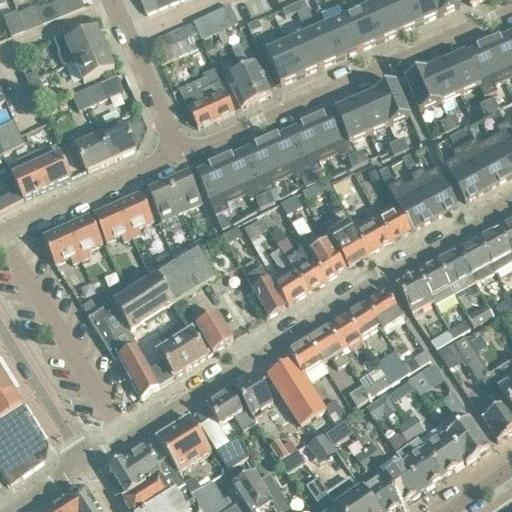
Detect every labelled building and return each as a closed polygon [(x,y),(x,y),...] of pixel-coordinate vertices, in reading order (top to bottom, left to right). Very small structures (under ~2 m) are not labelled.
[(58,22),(84,11),(80,0),(69,0),(52,7),(53,10),(58,22)] [(138,0),(146,17),(158,13),(152,0),(138,0)] [(152,0),(158,13),(169,8),(166,0),(152,0)] [(408,0),(391,0),(386,2),(400,35),(420,27),(408,0)] [(432,0),(408,0),(420,27),(439,19),(440,19),(432,0)] [(456,0),(432,0),(440,19),(444,17),(444,16),(460,9),(456,0)] [(467,0),(471,8),(488,0),(467,0)] [(386,2),(366,11),(380,44),(400,35),(386,2)] [(304,3),(293,8),(297,15),(308,10),(304,3)] [(24,35),(43,28),(58,22),(53,10),(52,7),(37,13),(19,20),(18,20),(20,24),(24,35)] [(293,8),(282,12),(286,20),(297,15),(293,8)] [(217,37),(220,36),(238,28),(229,9),(209,18),(217,37)] [(366,11),(346,20),(360,53),(380,44),(366,11)] [(11,41),(24,35),(20,24),(18,20),(19,20),(17,14),(3,19),(11,41)] [(201,44),(217,37),(209,18),(193,26),(201,44)] [(346,20),(326,29),(340,62),(360,53),(346,20)] [(258,23),(247,28),(250,35),(261,30),(258,23)] [(189,55),(201,50),(191,27),(179,32),(189,55)] [(326,29),(306,38),(320,71),(340,62),(326,29)] [(105,52),(96,31),(67,44),(65,39),(54,43),(59,54),(58,57),(62,67),(66,68),(75,65),(105,52)] [(178,60),(189,55),(179,32),(168,37),(178,60)] [(511,37),(511,36),(488,46),(505,84),(511,81),(511,37)] [(167,65),(178,60),(168,37),(157,42),(167,65)] [(306,38),(286,46),(300,80),(320,71),(306,38)] [(248,45),(238,49),(248,70),(242,73),(247,85),(250,84),(258,104),(272,98),(270,93),(268,89),(263,80),(257,66),(248,45)] [(286,46),(266,55),(280,88),(300,80),(286,46)] [(488,46),(464,57),(478,90),(483,101),(497,94),(495,89),(505,84),(488,46)] [(83,85),(114,72),(105,52),(75,65),(83,85)] [(464,57),(444,65),(459,98),(478,90),(464,57)] [(235,76),(229,64),(221,68),(227,80),(242,112),(258,104),(250,84),(247,85),(242,73),(235,76)] [(426,72),(424,73),(439,107),(459,98),(444,65),(427,73),(426,72)] [(198,132),(216,123),(235,115),(221,84),(213,71),(203,77),(209,89),(183,101),(198,132)] [(421,75),(405,82),(419,115),(439,107),(424,73),(421,74),(421,75)] [(28,86),(38,82),(34,74),(25,78),(28,86)] [(31,93),(41,89),(38,82),(28,86),(31,93)] [(379,93),(376,94),(390,128),(410,119),(396,86),(379,94),(379,93)] [(87,111),(107,102),(100,87),(80,95),(87,111)] [(374,96),(356,104),(371,137),(390,128),(376,94),(374,95),(374,96)] [(78,115),(87,111),(80,95),(71,99),(78,115)] [(494,102),(487,105),(492,116),(499,113),(494,102)] [(356,104),(337,113),(351,146),(371,137),(356,104)] [(487,105),(480,108),(484,119),(492,116),(487,105)] [(8,110),(0,113),(0,129),(14,123),(8,110)] [(337,113),(312,123),(329,162),(340,157),(342,163),(348,161),(355,157),(356,157),(351,146),(337,113)] [(499,114),(491,118),(497,128),(504,124),(499,114)] [(456,120),(448,123),(453,133),(460,130),(456,120)] [(111,164),(136,154),(121,121),(97,132),(111,164)] [(0,147),(4,157),(25,148),(14,123),(0,129),(0,147)] [(312,123),(289,133),(309,178),(316,174),(322,172),(319,166),(329,162),(312,123)] [(448,123),(441,126),(445,137),(453,133),(448,123)] [(511,129),(510,126),(497,133),(500,138),(490,144),(510,181),(511,179),(511,129)] [(87,175),(111,164),(97,132),(87,137),(90,142),(75,149),(87,175)] [(464,132),(456,136),(462,146),(469,142),(464,132)] [(289,133),(266,143),(283,182),(293,177),(296,183),(302,181),(309,178),(289,133)] [(456,136),(449,140),(455,150),(462,146),(456,136)] [(266,143),(243,154),(263,198),(269,195),(270,195),(276,192),(273,186),(283,182),(266,143)] [(405,143),(397,146),(402,156),(409,153),(405,143)] [(510,181),(490,144),(480,149),(477,144),(465,150),(488,193),(510,181)] [(397,146),(390,149),(394,159),(402,156),(397,146)] [(24,203),(71,182),(68,174),(59,156),(56,149),(42,155),(42,153),(16,164),(22,176),(13,180),(19,192),(24,203)] [(465,150),(453,157),(456,163),(445,169),(465,205),(488,193),(465,150)] [(243,154),(220,164),(237,202),(247,198),(250,204),(255,201),(263,198),(243,154)] [(356,157),(355,157),(360,168),(367,165),(363,154),(356,157)] [(355,157),(348,161),(353,172),(360,168),(355,157)] [(409,158),(402,162),(407,172),(414,168),(409,158)] [(220,164),(196,174),(216,219),(230,213),(227,207),(237,202),(220,164)] [(386,171),(379,175),(384,185),(392,181),(386,171)] [(424,173),(411,180),(414,186),(415,185),(435,222),(457,209),(437,173),(427,178),(424,173)] [(316,174),(309,178),(313,187),(321,184),(316,174)] [(182,216),(202,206),(197,195),(189,177),(168,185),(182,216)] [(309,178),(302,181),(306,191),(313,187),(309,178)] [(339,202),(352,195),(346,183),(333,190),(339,202)] [(161,224),(182,216),(168,185),(148,194),(156,213),(161,224)] [(401,185),(388,192),(401,215),(412,235),(412,234),(435,222),(415,185),(414,186),(405,191),(401,185)] [(322,186),(302,195),(307,204),(326,195),(322,186)] [(0,215),(24,203),(19,192),(0,201),(0,215)] [(269,195),(263,198),(268,209),(275,206),(270,195),(269,195)] [(132,242),(141,238),(139,232),(154,226),(141,197),(117,208),(132,242)] [(263,198),(255,201),(260,212),(268,209),(263,198)] [(132,242),(117,208),(94,218),(106,247),(121,240),(124,246),(132,242)] [(335,222),(324,228),(331,240),(330,240),(349,270),(367,259),(353,235),(350,229),(353,227),(346,214),(344,211),(333,217),(335,222)] [(411,235),(401,215),(400,215),(381,226),(379,221),(378,222),(392,246),(411,235)] [(225,218),(217,222),(222,233),(230,230),(225,218)] [(81,264),(90,260),(87,255),(102,248),(90,220),(66,230),(81,264)] [(367,259),(392,246),(378,222),(353,235),(367,259)] [(511,257),(511,224),(498,232),(511,257)] [(81,264),(66,230),(43,241),(55,269),(70,262),(72,268),(81,264)] [(230,245),(242,238),(239,231),(225,237),(230,245)] [(495,275),(507,269),(511,266),(511,257),(498,232),(478,244),(495,275)] [(203,241),(195,246),(199,253),(208,248),(203,241)] [(287,242),(277,248),(280,252),(284,258),(294,252),(287,242)] [(326,285),(346,272),(334,253),(328,244),(309,257),(313,263),(326,285)] [(475,287),(495,275),(478,244),(458,255),(475,287)] [(190,249),(186,250),(191,258),(194,256),(199,253),(195,246),(190,249)] [(279,273),(289,267),(287,264),(284,258),(280,252),(270,258),(279,273)] [(308,257),(306,252),(287,264),(289,267),(293,275),(295,278),(296,278),(308,297),(326,285),(313,263),(309,257),(308,257)] [(174,307),(183,301),(215,282),(198,255),(157,280),(174,307)] [(455,298),(475,287),(458,255),(438,266),(455,298)] [(161,275),(172,268),(166,258),(155,265),(161,275)] [(269,321),(284,311),(255,263),(239,273),(269,321)] [(436,310),(455,298),(438,266),(417,277),(430,300),(431,300),(433,304),(436,310)] [(137,290),(148,285),(144,273),(132,278),(137,290)] [(430,300),(417,277),(396,288),(412,316),(433,304),(431,300),(430,300)] [(288,309),(308,297),(296,278),(295,278),(276,290),(288,309)] [(130,337),(130,336),(159,317),(174,307),(157,280),(137,292),(129,297),(126,299),(116,305),(114,306),(130,337)] [(119,287),(108,292),(113,302),(124,297),(119,287)] [(383,335),(386,333),(403,322),(386,294),(365,307),(380,331),(383,335)] [(502,321),(511,314),(511,305),(511,303),(510,301),(495,309),(502,321)] [(185,319),(192,314),(185,302),(177,307),(185,319)] [(90,320),(99,314),(92,303),(83,308),(90,320)] [(130,337),(114,306),(105,312),(104,311),(99,314),(90,320),(88,321),(114,363),(118,360),(141,402),(159,391),(138,355),(135,350),(137,349),(130,336),(130,337)] [(362,342),(380,331),(365,307),(347,319),(362,342)] [(474,332),(494,321),(487,308),(467,319),(474,332)] [(213,356),(233,343),(216,316),(196,329),(213,356)] [(364,346),(362,342),(347,319),(327,331),(342,355),(349,350),(351,354),(364,346)] [(454,343),(454,342),(470,333),(465,324),(454,330),(449,333),(454,343)] [(342,355),(327,331),(308,343),(323,367),(331,362),(338,372),(349,365),(342,355)] [(164,349),(157,354),(163,364),(174,381),(208,359),(197,343),(191,334),(180,341),(174,332),(159,342),(164,349)] [(436,354),(454,343),(449,333),(430,345),(436,354)] [(494,385),(490,378),(466,340),(438,356),(449,373),(461,364),(465,370),(468,368),(479,385),(482,383),(486,389),(494,385)] [(310,388),(329,376),(323,367),(308,343),(288,356),(292,362),(304,379),(310,388)] [(410,378),(414,375),(431,364),(424,354),(403,368),(410,378)] [(391,390),(410,378),(403,368),(395,356),(377,368),(385,381),(390,388),(391,390)] [(267,378),(300,430),(326,414),(324,411),(310,388),(304,379),(292,362),(267,378)] [(511,414),(511,364),(490,378),(494,385),(499,393),(503,400),(511,414)] [(434,369),(426,374),(436,388),(444,383),(434,369)] [(48,448),(23,409),(0,372),(0,474),(10,489),(44,465),(43,464),(46,449),(48,448)] [(262,419),(259,414),(269,408),(272,406),(265,394),(254,377),(233,391),(243,408),(248,415),(254,424),(262,419)] [(371,401),(390,388),(385,381),(366,393),(371,401)] [(371,401),(366,393),(363,389),(349,398),(357,410),(371,401)] [(244,418),(240,411),(229,394),(206,408),(219,429),(233,420),(243,435),(256,427),(254,424),(248,415),(244,418)] [(453,398),(443,404),(453,418),(440,427),(446,436),(445,437),(464,465),(466,467),(490,451),(465,416),(453,398)] [(498,446),(511,436),(511,414),(503,400),(479,417),(498,446)] [(337,430),(349,422),(337,403),(324,411),(326,414),(337,430)] [(372,408),(366,411),(373,423),(379,419),(372,408)] [(415,441),(425,435),(414,419),(405,426),(415,441)] [(178,477),(212,456),(189,420),(156,442),(174,470),(178,477)] [(407,447),(415,441),(405,426),(397,431),(407,447)] [(443,480),(464,465),(445,437),(423,452),(443,480)] [(345,467),(325,438),(306,449),(319,468),(327,462),(336,474),(345,467)] [(235,440),(216,453),(229,473),(248,461),(235,440)] [(123,502),(174,470),(156,442),(109,471),(125,499),(122,501),(123,502)] [(279,444),(270,449),(280,465),(299,453),(292,443),(290,444),(282,449),(279,444)] [(421,495),(443,480),(423,452),(417,444),(396,459),(402,467),(421,495)] [(373,470),(384,463),(373,448),(362,455),(373,470)] [(285,475),(293,470),(292,468),(295,466),(303,461),(299,453),(280,465),(285,475)] [(366,475),(373,470),(362,455),(356,459),(366,475)] [(400,509),(421,495),(402,467),(381,481),(400,509)] [(128,511),(147,511),(185,488),(184,486),(178,477),(174,470),(123,502),(128,511)] [(276,511),(262,485),(261,485),(255,474),(232,489),(236,494),(242,504),(246,511),(276,511)] [(190,496),(201,490),(194,480),(184,486),(185,488),(190,496)] [(350,481),(326,497),(336,511),(373,511),(361,492),(359,493),(350,481)] [(395,511),(400,509),(381,481),(363,494),(362,491),(361,492),(373,511),(395,511)] [(336,511),(326,497),(317,483),(307,490),(322,511),(336,511)] [(223,502),(212,484),(201,490),(190,496),(198,510),(199,511),(229,511),(242,504),(236,494),(223,502)] [(262,485),(276,511),(288,511),(275,488),(266,493),(262,485)] [(199,511),(198,510),(190,496),(185,488),(147,511),(199,511)] [(98,511),(85,493),(80,492),(64,503),(70,511),(98,511)] [(70,511),(64,503),(50,511),(70,511)]
